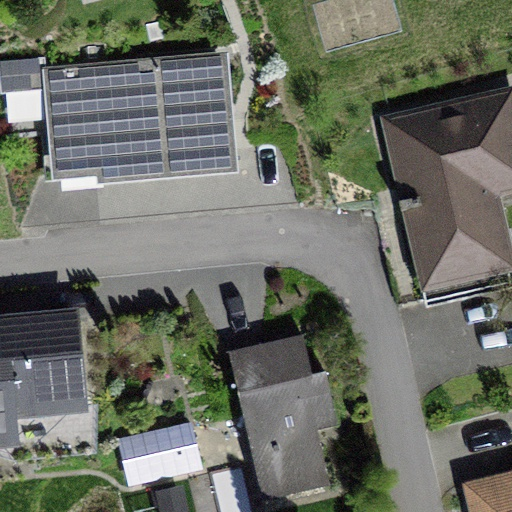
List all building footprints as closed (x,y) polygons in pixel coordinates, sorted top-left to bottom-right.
[(232,54),(36,67),(43,178),(239,165),(232,54)] [(511,128),(505,100),(382,131),(424,300),(510,279),(493,210),(511,205),(511,128)] [(70,323),(0,328),(0,458),(80,452),(70,323)] [(222,365),(256,508),(350,486),(326,384),(305,389),(295,348),(222,365)] [(188,431),(120,445),(130,494),(198,480),(188,431)] [(511,511),(511,482),(464,494),(468,511),(511,511)]
